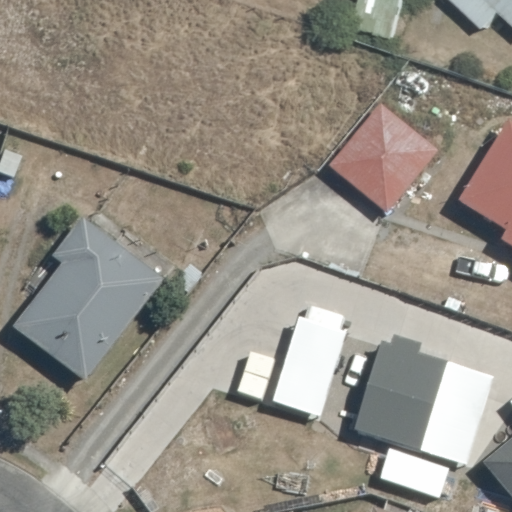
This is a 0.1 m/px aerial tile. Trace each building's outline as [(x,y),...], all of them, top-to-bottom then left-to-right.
[(345,0),(340,23),(399,38),(408,0),(345,0)] [(511,0),(458,0),(489,28),(505,10),(511,17),(511,0)] [(442,154),(384,106),(334,165),(392,213),(442,154)] [(511,128),(466,202),(511,230),(511,238),(510,242),(511,242),(511,128)] [(170,280),(88,221),(61,258),(70,265),(23,331),(95,383),(170,280)]
